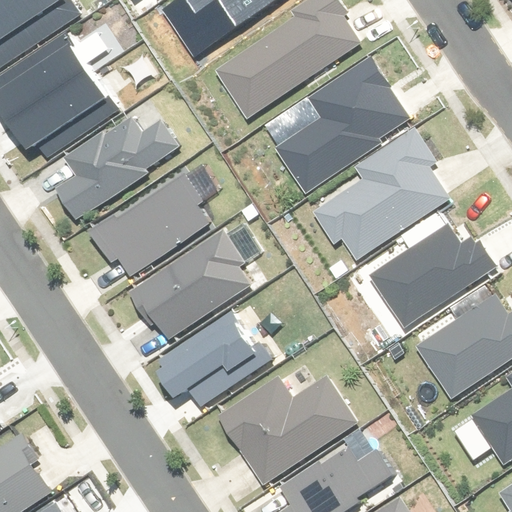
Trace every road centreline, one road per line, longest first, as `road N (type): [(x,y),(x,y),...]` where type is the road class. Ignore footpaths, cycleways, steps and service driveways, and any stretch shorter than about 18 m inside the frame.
road 1 (residential): [(0,245),(178,511)]
road 2 (residential): [(438,0),(511,111)]
